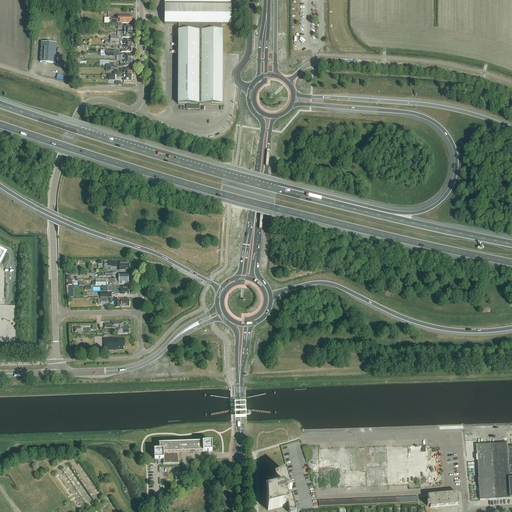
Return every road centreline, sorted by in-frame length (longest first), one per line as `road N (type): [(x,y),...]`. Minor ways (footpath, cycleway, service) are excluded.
road 1 (motorway): [(0,123),(273,208),(511,264)]
road 2 (motorway): [(378,213),(220,174),(0,103)]
road 3 (motorway): [(291,105),(404,113),(443,132),(456,161),(445,195),(419,211),(378,213)]
road 4 (unclassified): [(55,313),(52,201),(78,112),(93,101),(137,109)]
road 5 (motorway): [(271,296),(325,282),(430,327),(511,328)]
road 6 (motorway): [(0,184),(45,213),(162,257),(219,290)]
road 7 (tertiary): [(511,90),(463,75),(322,62),(287,82)]
road 8 (motorway): [(511,129),(440,106),(293,93)]
road 9 (unknown): [(159,0),(175,112),(212,113)]
road 10 (unclassified): [(236,77),(228,79),(225,122),(215,132),(137,109)]
road 11 (unclassified): [(141,89),(75,89),(0,66)]
road 12 (secondary): [(56,372),(129,368),(184,330)]
road 13 (unclassified): [(303,440),(441,435)]
road 14 (motorway): [(511,243),(378,213)]
road 15 (trunk): [(249,90),(262,123),(250,219)]
